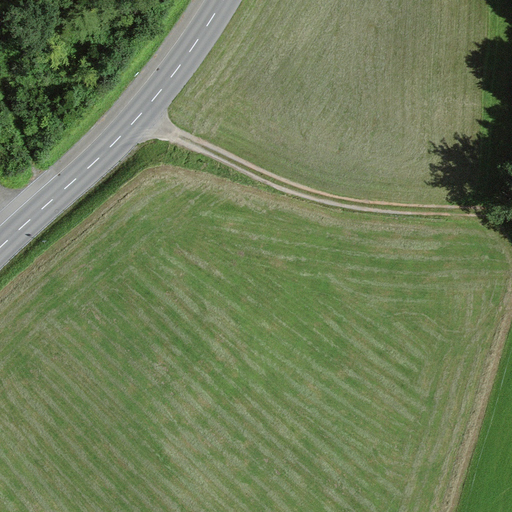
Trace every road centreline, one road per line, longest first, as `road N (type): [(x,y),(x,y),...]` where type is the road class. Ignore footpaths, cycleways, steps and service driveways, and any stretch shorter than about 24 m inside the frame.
road 1 (track): [(138,114),(255,182),(386,213),(511,210)]
road 2 (tertiary): [(218,0),(150,102),(18,230)]
